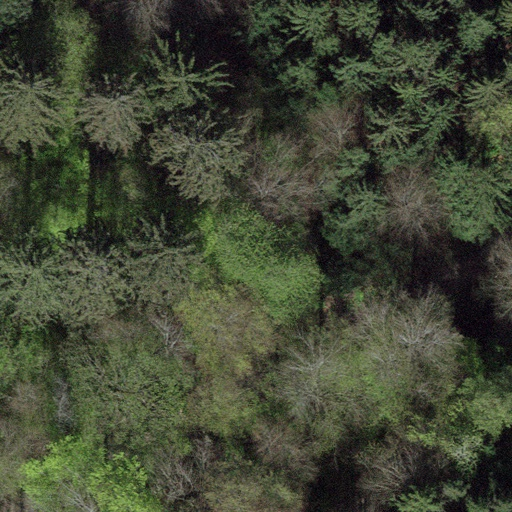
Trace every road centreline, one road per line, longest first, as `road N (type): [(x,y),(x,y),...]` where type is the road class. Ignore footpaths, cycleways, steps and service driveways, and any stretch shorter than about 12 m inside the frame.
road 1 (track): [(26,511),(511,241)]
road 2 (track): [(511,405),(437,445),(359,511)]
